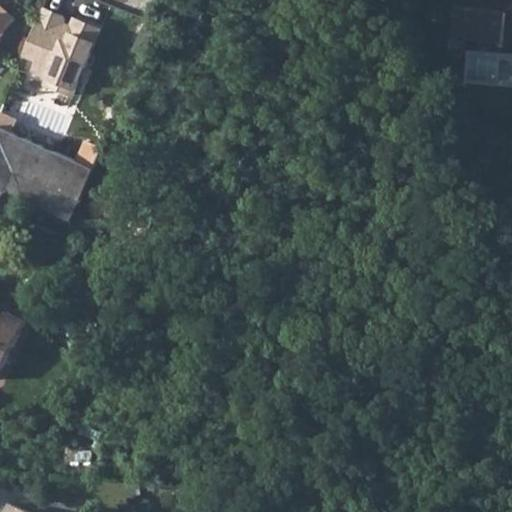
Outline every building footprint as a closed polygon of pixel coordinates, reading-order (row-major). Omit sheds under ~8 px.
[(0,28),(0,21),(9,11),(0,3),(0,36),(4,32),(0,28)] [(26,79),(73,95),(99,31),(43,7),(18,59),(31,65),(26,79)] [(505,11),(455,7),(453,39),(503,42),(505,11)] [(0,21),(0,28),(4,32),(17,18),(9,11),(0,21)] [(96,169),(5,128),(0,126),(0,177),(9,182),(6,189),(73,219),(83,198),(86,191),(96,169)] [(9,182),(0,177),(0,200),(6,189),(9,182)] [(140,205),(120,202),(112,255),(145,259),(151,218),(139,216),(140,205)] [(9,311),(0,306),(0,308),(0,309),(1,310),(1,311),(2,313),(1,315),(5,317),(9,311)] [(0,376),(28,321),(9,311),(5,317),(1,315),(2,313),(1,311),(1,310),(0,309),(0,308),(0,376)] [(239,482),(207,481),(211,488),(235,495),(239,482)] [(229,511),(235,495),(211,488),(203,511),(229,511)] [(32,511),(11,503),(6,511),(32,511)]
